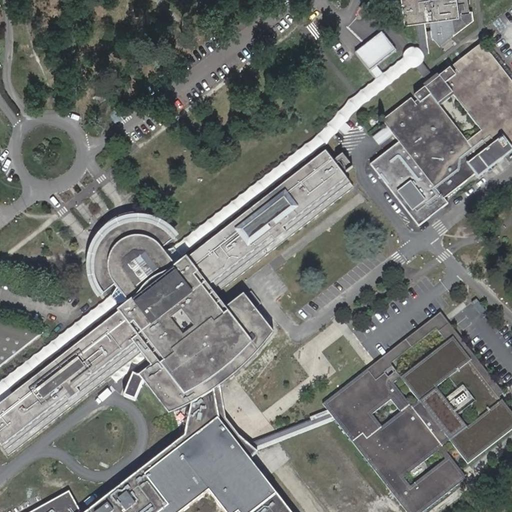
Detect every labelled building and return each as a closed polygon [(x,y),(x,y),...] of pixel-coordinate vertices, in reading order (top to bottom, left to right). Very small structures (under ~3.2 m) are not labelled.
[(401,0),(405,23),(420,22),(426,21),(432,20),(434,37),(441,45),(455,35),(455,38),(476,23),(474,12),(459,14),(457,0),(401,0)] [(471,0),(457,0),(459,14),(473,10),(471,0)] [(426,21),(420,22),(420,25),(418,25),(422,50),(417,54),(416,53),(410,58),(411,58),(415,63),(430,83),(431,82),(432,84),(437,80),(422,60),(432,52),(428,25),(426,24),(426,21)] [(432,84),(416,96),(420,100),(416,102),(413,98),(385,120),(403,142),(374,165),(422,227),(452,203),(448,199),(511,147),(511,76),(485,42),(455,65),(459,70),(455,72),(452,68),(437,80),(432,84)] [(414,63),(410,58),(353,101),(351,103),(321,137),(176,249),(180,256),(325,142),(357,108),(357,107),(414,63)] [(391,127),(377,138),(382,146),(397,135),(391,127)] [(257,356),(275,333),(245,296),(227,309),(222,313),(208,294),(212,289),(216,294),(355,188),(328,152),(178,266),(176,264),(180,257),(180,256),(175,250),(174,248),(166,251),(164,248),(174,240),(159,227),(145,222),(133,222),(120,226),(109,234),(96,254),(95,268),(97,280),(104,294),(115,285),(118,288),(113,296),(114,298),(118,303),(118,304),(127,301),(130,304),(0,402),(0,443),(8,454),(147,348),(143,343),(149,339),(164,359),(158,363),(140,376),(171,414),(194,403),(220,388),(228,382),(257,356)] [(345,155),(338,160),(349,173),(355,168),(345,155)] [(216,294),(212,289),(208,294),(222,313),(227,309),(216,294)] [(0,393),(118,303),(113,298),(0,385),(0,393)] [(452,320),(444,310),(371,366),(379,377),(396,364),(395,362),(440,327),(442,328),(452,320)] [(0,367),(48,330),(19,319),(0,313),(0,367)] [(338,413),(336,414),(337,416),(375,464),(377,463),(380,466),(378,468),(406,505),(408,503),(411,507),(409,508),(412,511),(423,511),(466,478),(449,456),(414,484),(407,475),(442,448),(446,445),(454,439),(471,461),(511,429),(511,405),(503,394),(507,391),(452,320),(442,328),(447,335),(401,370),(396,364),(379,377),(371,366),(326,401),(333,410),(334,411),(336,410),(338,413)] [(149,339),(143,343),(147,348),(158,363),(164,359),(149,339)] [(9,387),(0,394),(0,402),(13,393),(9,387)] [(258,446),(252,441),(224,418),(220,388),(194,403),(187,449),(129,481),(89,511),(84,511),(83,510),(85,509),(74,489),(31,511),(296,511),(255,458),(262,450),(258,446)] [(252,441),(258,446),(337,416),(333,410),(252,441)]
